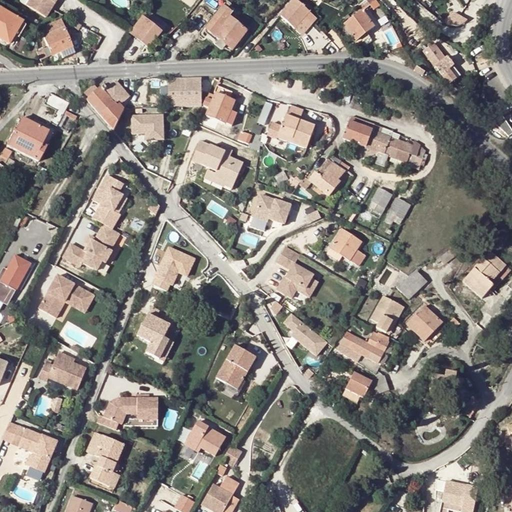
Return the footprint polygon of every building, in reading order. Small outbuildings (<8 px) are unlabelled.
[(55,0),(28,0),(26,4),(45,16),(55,0)] [(295,30),(310,14),(295,0),(294,0),(280,16),(295,30)] [(374,0),(367,0),(359,6),(364,11),(372,5),(375,8),(379,6),(374,0)] [(202,6),(189,20),(204,32),(206,30),(232,50),(236,45),(246,33),(250,29),(242,22),(245,18),(238,12),(235,17),(237,18),(234,23),(229,19),(232,14),(223,8),(216,17),(202,6)] [(0,39),(8,45),(21,23),(0,9),(0,39)] [(460,10),(446,17),(451,27),(465,21),(460,10)] [(350,13),(341,20),(356,42),(375,28),(362,11),(353,18),(350,13)] [(235,17),(232,14),(229,19),(234,23),(237,18),(235,17)] [(143,17),(130,34),(149,49),(162,33),(143,17)] [(41,29),(51,56),(60,52),(72,47),(64,29),(61,21),(50,25),(41,29)] [(74,53),(72,47),(60,52),(61,55),(64,54),(65,57),(74,53)] [(46,59),(42,50),(36,53),(40,61),(46,59)] [(448,58),(436,68),(442,75),(454,66),(448,58)] [(417,65),(414,71),(423,76),(426,70),(417,65)] [(169,79),(169,108),(203,107),(202,79),(169,79)] [(104,84),(86,100),(113,133),(125,110),(120,105),(130,97),(116,81),(107,88),(104,84)] [(215,93),(228,99),(231,92),(218,86),(215,93)] [(212,101),(208,110),(205,117),(225,125),(231,112),(235,102),(228,99),(215,93),(212,101)] [(50,94),(44,105),(56,112),(50,123),(57,126),(68,104),(50,94)] [(203,107),(208,110),(212,101),(206,99),(203,107)] [(302,113),(290,108),(287,117),(286,116),(282,128),(272,125),(268,136),(277,140),(279,135),(292,140),(290,145),(306,150),(315,127),(299,121),(302,113)] [(231,112),(225,125),(231,128),(237,114),(231,112)] [(163,115),(132,116),(133,134),(146,134),(146,141),(164,140),(163,115)] [(36,126),(21,118),(18,124),(33,131),(36,126)] [(352,118),(350,123),(365,128),(367,123),(352,118)] [(511,126),(504,118),(498,124),(508,137),(511,133),(511,126)] [(367,123),(365,128),(373,131),(375,126),(367,122),(367,123)] [(343,139),(359,145),(365,128),(350,123),(343,139)] [(33,131),(18,124),(7,146),(37,163),(43,153),(38,150),(41,145),(48,133),(36,126),(33,131)] [(379,134),(381,128),(375,126),(373,131),(379,134)] [(359,145),(366,148),(373,131),(365,128),(359,145)] [(379,134),(391,138),(393,133),(381,128),(379,134)] [(373,150),(379,134),(373,131),(366,148),(368,149),(365,158),(374,161),(375,157),(378,151),(373,150)] [(237,144),(242,146),(247,134),(241,132),(237,144)] [(248,148),(252,136),(247,134),(242,146),(248,148)] [(385,155),(391,138),(379,134),(373,150),(378,151),(375,157),(378,158),(376,164),(384,167),(389,156),(385,155)] [(277,140),(290,145),(292,140),(279,135),(277,140)] [(398,141),(391,138),(385,155),(389,156),(392,157),(395,150),(398,141)] [(217,172),(215,178),(234,186),(244,164),(236,160),(231,158),(224,156),(226,152),(220,150),(200,141),(192,162),(209,169),(217,172)] [(398,141),(395,150),(402,153),(405,144),(398,141)] [(418,153),(420,147),(415,142),(413,147),(410,155),(416,157),(414,166),(420,168),(421,166),(424,167),(427,157),(425,156),(418,153)] [(406,167),(407,163),(410,155),(413,147),(405,144),(402,153),(395,150),(392,157),(404,162),(403,166),(406,167)] [(233,151),(222,146),(220,150),(226,152),(224,156),(231,158),(233,151)] [(4,149),(0,156),(0,165),(3,167),(11,153),(4,149)] [(410,155),(407,163),(414,166),(416,157),(410,155)] [(336,158),(333,163),(339,167),(342,162),(336,158)] [(339,167),(345,171),(347,172),(350,167),(342,162),(339,167)] [(339,167),(333,163),(321,178),(315,173),(309,181),(328,198),(340,184),(338,181),(345,171),(339,167)] [(217,172),(209,169),(204,180),(212,184),(215,178),(217,172)] [(101,205),(93,220),(104,225),(113,230),(120,215),(114,211),(122,196),(117,193),(122,184),(106,176),(93,201),(101,205)] [(234,186),(215,178),(212,184),(223,188),(224,187),(225,188),(232,190),(234,186)] [(297,188),(300,184),(294,180),(291,184),(290,186),(295,189),(297,188)] [(291,196),(296,197),(300,190),(297,188),(295,189),(291,196)] [(372,202),(385,209),(392,196),(379,189),(372,202)] [(291,207),(260,196),(253,219),(268,224),(269,221),(285,226),(291,207)] [(397,199),(385,222),(392,226),(393,222),(400,226),(411,207),(397,199)] [(385,209),(372,202),(368,207),(382,215),(385,209)] [(112,251),(121,234),(104,225),(97,240),(95,243),(90,244),(89,248),(86,253),(72,246),(65,260),(83,269),(85,265),(100,272),(104,263),(108,265),(114,252),(112,251)] [(330,249),(358,267),(365,256),(357,251),(361,243),(342,230),(330,249)] [(95,243),(97,239),(90,236),(85,246),(89,248),(90,244),(95,243)] [(198,258),(168,246),(152,285),(169,293),(179,272),(190,277),(198,258)] [(455,246),(448,251),(451,254),(453,257),(459,252),(455,246)] [(291,300),(296,291),(298,286),(312,293),(318,283),(312,279),(313,276),(294,265),(299,256),(285,248),(276,263),(290,271),(286,279),(284,277),(276,291),(291,300)] [(442,261),(451,254),(448,251),(439,258),(442,261)] [(463,282),(482,299),(493,286),(490,283),(506,266),(490,252),(463,282)] [(4,268),(0,275),(0,301),(9,306),(31,265),(15,256),(7,270),(4,268)] [(511,271),(506,266),(490,283),(493,286),(495,288),(511,271)] [(416,271),(397,289),(408,300),(427,282),(416,271)] [(88,303),(92,294),(59,277),(42,311),(59,320),(68,304),(80,310),(84,301),(88,303)] [(298,286),(296,291),(309,299),(312,293),(298,286)] [(97,297),(92,294),(88,303),(84,301),(80,310),(88,314),(97,297)] [(376,328),(386,333),(401,306),(383,297),(371,320),(377,324),(376,328)] [(401,306),(386,333),(390,335),(405,308),(401,306)] [(407,324),(425,343),(428,339),(439,327),(443,323),(425,306),(407,324)] [(166,335),(174,319),(152,308),(136,337),(150,345),(146,354),(159,361),(169,342),(167,341),(164,339),(166,335)] [(315,357),(327,343),(292,314),(284,324),(293,332),(290,335),(315,357)] [(439,327),(428,339),(433,343),(444,332),(439,327)] [(360,356),(367,344),(346,333),(338,348),(344,352),(346,348),(360,356)] [(369,361),(382,336),(378,334),(376,336),(372,333),(367,344),(360,356),(369,361)] [(388,339),(382,336),(369,361),(377,364),(388,344),(388,339)] [(173,344),(169,342),(159,361),(163,363),(173,344)] [(85,350),(77,346),(75,351),(83,355),(85,350)] [(235,347),(216,379),(226,385),(228,381),(240,387),(256,359),(235,347)] [(86,368),(72,362),(63,358),(64,354),(57,351),(52,364),(44,361),(38,376),(46,380),(48,376),(78,389),(86,368)] [(73,358),(64,354),(63,358),(72,362),(73,358)] [(309,368),(305,373),(310,378),(314,373),(309,368)] [(449,396),(448,405),(458,407),(462,381),(456,380),(457,374),(445,371),(444,377),(433,375),(429,392),(439,394),(449,396)] [(328,373),(325,380),(331,383),(334,375),(328,373)] [(370,381),(354,374),(343,396),(357,404),(360,398),(363,400),(372,382),(370,381)] [(385,377),(370,381),(372,382),(374,388),(387,384),(385,377)] [(228,381),(226,385),(237,391),(240,387),(228,381)] [(387,384),(374,388),(376,396),(389,392),(387,384)] [(446,411),(448,405),(449,396),(439,394),(438,398),(436,409),(446,411)] [(101,416),(98,423),(117,431),(120,424),(122,425),(126,415),(137,415),(137,420),(158,420),(158,400),(135,399),(135,401),(129,401),(129,399),(118,399),(111,403),(104,417),(101,416)] [(226,439),(198,422),(185,445),(199,454),(201,449),(215,457),(226,439)] [(20,426),(13,443),(37,453),(32,466),(47,472),(58,441),(20,426)] [(511,443),(511,426),(508,427),(508,430),(502,432),(507,446),(511,443)] [(294,433),(288,430),(282,442),(287,445),(294,433)] [(99,459),(90,480),(109,488),(115,475),(112,474),(116,465),(124,446),(95,433),(86,453),(99,459)] [(199,454),(185,445),(178,457),(192,465),(199,454)] [(230,446),(222,461),(234,467),(242,453),(230,446)] [(221,466),(217,474),(222,477),(226,469),(221,466)] [(115,475),(109,488),(114,490),(120,477),(116,476),(115,475)] [(227,478),(223,484),(220,490),(212,486),(200,505),(212,511),(223,511),(235,491),(238,485),(227,478)] [(446,482),(440,511),(441,511),(450,511),(451,511),(455,511),(474,511),(479,489),(446,482)] [(196,504),(183,496),(175,509),(180,511),(190,511),(194,506),(196,504)] [(72,497),(66,511),(89,511),(92,505),(72,497)] [(136,511),(137,510),(118,502),(115,510),(119,511),(136,511)]
